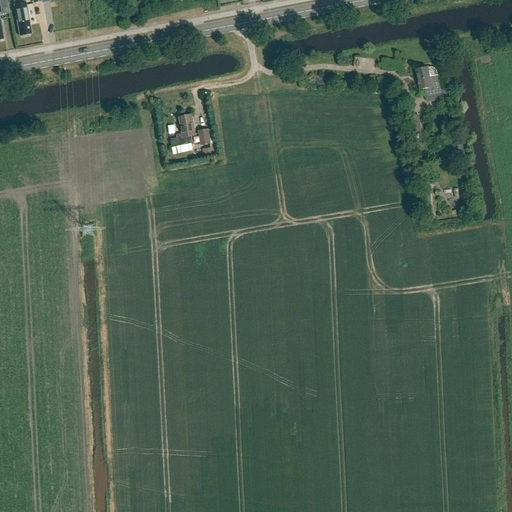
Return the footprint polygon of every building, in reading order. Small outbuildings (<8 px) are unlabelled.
[(0,0),(0,3),(2,14),(9,13),(6,0),(0,0)] [(19,37),(21,36),(30,35),(27,22),(29,22),(25,3),(14,5),(16,16),(16,17),(19,37)] [(435,69),(433,68),(431,68),(428,68),(416,70),(420,91),(426,89),(428,102),(446,99),(444,90),(441,91),(438,76),(437,72),(436,70),(435,69)] [(409,134),(421,131),(418,115),(406,118),(409,134)] [(173,149),(192,145),(190,137),(195,136),(191,116),(179,119),(183,138),(171,140),(173,149)] [(200,146),(211,144),(208,129),(198,131),(200,146)] [(461,141),(452,144),(454,151),(463,148),(461,141)]
